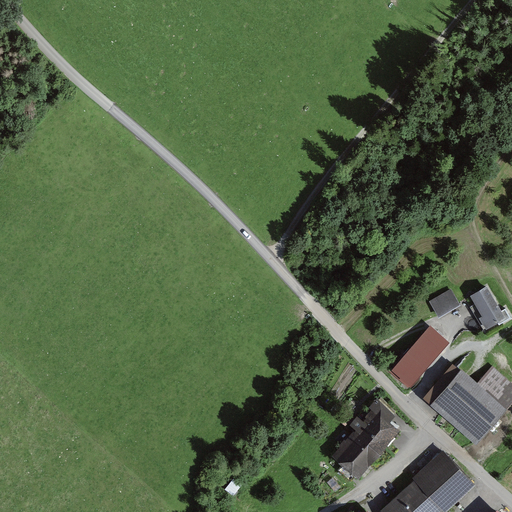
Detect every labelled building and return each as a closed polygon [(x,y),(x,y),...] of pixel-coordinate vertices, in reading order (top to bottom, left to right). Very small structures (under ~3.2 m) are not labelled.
[(506,319),(489,286),(476,293),(486,313),(481,315),(487,328),(506,319)] [(439,316),(462,304),(453,287),(430,299),(439,316)] [(412,386),(451,341),(431,323),(392,368),(412,386)] [(454,362),(425,396),(431,401),(461,368),(454,362)] [(479,383),(462,368),(433,403),(480,443),(511,405),(511,381),(493,365),(479,383)] [(398,417),(382,401),(363,420),(360,417),(351,425),(357,431),(336,452),(360,476),(401,433),(391,423),(398,417)] [(417,480),(384,511),(442,511),(445,510),(446,511),(448,511),(479,484),(446,448),(414,477),(417,480)] [(244,481),(233,473),(223,487),(234,494),(244,481)]
